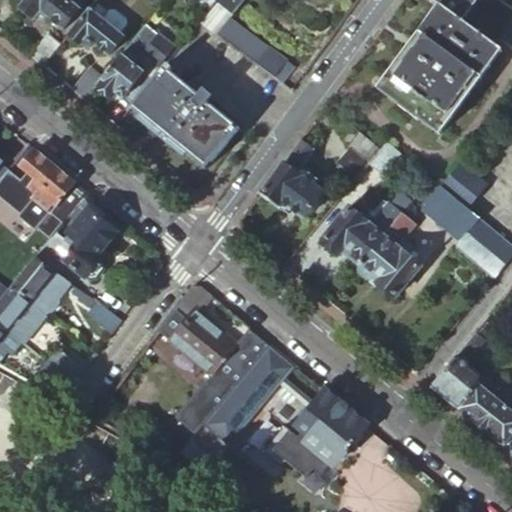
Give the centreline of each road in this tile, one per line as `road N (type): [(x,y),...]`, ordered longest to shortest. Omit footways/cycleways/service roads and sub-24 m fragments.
road 1 (tertiary): [(511,501),(199,245)]
road 2 (residential): [(371,0),(199,245)]
road 3 (tertiary): [(199,245),(0,81)]
road 4 (residential): [(88,393),(199,245)]
